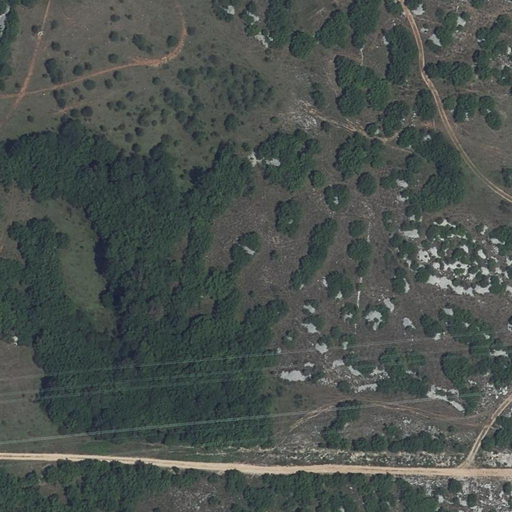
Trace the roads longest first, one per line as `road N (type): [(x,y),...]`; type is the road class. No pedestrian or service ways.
road 1 (track): [(0,457),(511,476)]
road 2 (track): [(244,511),(288,473),(511,431)]
road 3 (track): [(403,0),(441,113),(471,164),(511,198)]
